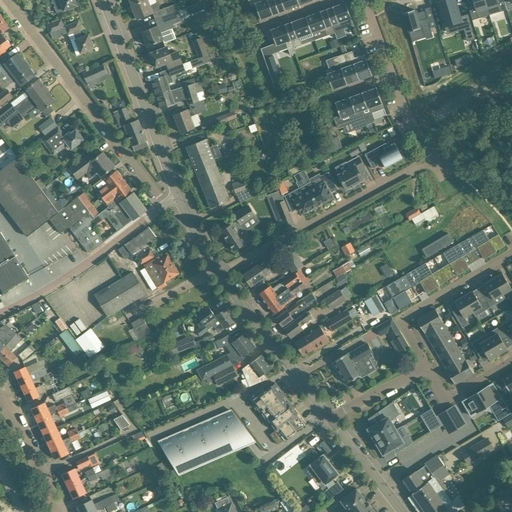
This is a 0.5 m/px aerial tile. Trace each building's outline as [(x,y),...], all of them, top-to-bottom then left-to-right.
[(52,0),(55,7),(57,13),(77,6),(75,0),(52,0)] [(155,11),(158,18),(179,10),(177,3),(160,10),(157,3),(155,3),(154,0),(144,0),(132,5),(137,18),(155,11)] [(279,12),(274,0),(248,0),(251,6),(255,5),(261,19),(279,12)] [(274,0),(279,12),(300,5),(297,0),(274,0)] [(460,16),(455,0),(446,0),(438,3),(445,26),(456,23),(458,31),(464,29),(467,41),(475,39),(468,14),(460,16)] [(473,0),(476,8),(469,10),(472,20),(489,15),(484,0),(473,0)] [(484,0),(489,15),(507,10),(503,0),(484,0)] [(511,0),(503,0),(507,10),(511,8),(511,0)] [(327,10),(335,33),(337,39),(346,36),(344,29),(354,26),(346,3),(327,10)] [(415,10),(403,13),(409,31),(412,41),(426,37),(423,30),(430,28),(436,26),(430,7),(425,9),(425,11),(427,17),(420,19),(418,13),(417,11),(415,11),(415,10)] [(179,10),(158,18),(160,25),(142,32),(145,39),(144,40),(146,45),(147,45),(148,46),(163,40),(164,43),(176,38),(170,21),(182,17),(179,10)] [(327,10),(306,17),(314,40),(315,40),(312,32),(320,29),(321,33),(325,31),(327,36),(335,33),(327,10)] [(0,33),(9,28),(0,14),(0,33)] [(286,25),(290,36),(289,36),(296,53),(294,48),(303,45),(300,37),(311,32),(314,40),(306,17),(286,25)] [(48,26),(50,32),(63,27),(61,21),(48,26)] [(63,27),(50,32),(52,39),(68,33),(68,34),(76,55),(94,48),(89,35),(83,37),(80,30),(81,29),(78,22),(63,27)] [(289,36),(290,36),(286,25),(271,30),(276,45),(286,42),(290,55),(296,53),(289,36)] [(3,35),(0,37),(0,55),(6,51),(5,50),(11,45),(3,35)] [(199,58),(208,55),(202,38),(193,41),(199,58)] [(338,40),(330,42),(332,49),(340,46),(338,40)] [(167,63),(169,69),(182,64),(177,52),(170,54),(167,47),(150,53),(156,67),(167,63)] [(352,51),(343,54),(353,82),(372,75),(364,54),(355,58),(352,51)] [(0,84),(1,85),(26,65),(18,54),(10,60),(5,64),(1,67),(0,69),(0,70),(1,73),(0,73),(0,84)] [(353,82),(343,54),(336,57),(339,65),(326,70),(333,89),(353,82)] [(472,54),(455,60),(457,66),(470,62),(474,60),(472,54)] [(151,80),(156,95),(171,90),(169,84),(174,82),(171,75),(184,70),(192,67),(193,68),(213,60),(211,57),(209,58),(208,55),(199,58),(182,64),(169,69),(170,74),(151,80)] [(273,55),(264,59),(273,83),(282,79),(273,55)] [(26,65),(1,85),(3,88),(8,85),(17,78),(22,85),(35,75),(26,65)] [(103,65),(91,70),(83,74),(87,83),(107,74),(103,65)] [(448,66),(432,71),(434,78),(451,73),(448,66)] [(0,126),(7,121),(18,112),(18,113),(46,91),(38,80),(30,86),(26,90),(30,95),(14,108),(13,106),(0,116),(0,126)] [(189,104),(205,98),(202,89),(201,84),(199,80),(193,83),(176,89),(171,90),(156,95),(161,108),(175,103),(175,102),(187,98),(189,104)] [(241,88),(239,80),(233,82),(235,90),(241,88)] [(217,86),(220,94),(228,91),(225,84),(217,86)] [(377,88),(356,96),(362,113),(367,126),(368,126),(367,124),(373,122),(374,122),(375,119),(387,115),(377,88)] [(0,106),(12,96),(7,89),(0,94),(0,106)] [(18,112),(7,121),(8,123),(12,128),(24,119),(23,118),(38,106),(42,111),(46,116),(54,110),(50,105),(55,101),(46,91),(18,113),(18,112)] [(362,113),(356,96),(335,103),(340,116),(335,118),(338,128),(353,123),(356,130),(367,126),(362,113)] [(205,98),(189,104),(191,109),(188,110),(174,115),(181,132),(201,124),(204,130),(236,117),(234,111),(202,123),(198,114),(207,110),(203,100),(206,99),(205,98)] [(146,141),(138,120),(132,122),(126,107),(114,112),(120,127),(124,125),(132,146),(146,141)] [(39,127),(46,136),(58,127),(52,118),(39,127)] [(58,127),(46,136),(41,140),(54,156),(68,144),(72,149),(84,140),(83,138),(84,137),(82,135),(80,134),(76,129),(71,133),(70,132),(65,136),(58,127)] [(339,137),(328,141),(333,154),(343,149),(339,137)] [(196,143),(186,147),(197,175),(217,167),(206,139),(196,143)] [(5,140),(0,142),(0,163),(13,157),(5,140)] [(365,154),(372,168),(383,163),(385,166),(382,167),(382,168),(393,162),(394,163),(403,158),(395,142),(387,146),(386,143),(365,154)] [(363,143),(358,145),(362,152),(366,149),(363,143)] [(348,150),(351,157),(360,153),(356,146),(348,150)] [(69,168),(77,178),(78,180),(86,173),(90,177),(97,172),(101,176),(114,167),(103,153),(92,160),(88,154),(80,160),(69,168)] [(22,155),(18,157),(22,163),(26,160),(22,155)] [(27,237),(51,218),(50,218),(58,212),(42,190),(22,163),(18,157),(0,171),(0,200),(10,214),(27,237)] [(340,183),(343,183),(346,190),(349,188),(351,189),(355,187),(355,185),(363,180),(358,172),(365,168),(359,157),(347,163),(350,169),(338,175),(339,177),(338,179),(340,183)] [(217,167),(197,175),(211,208),(220,204),(230,200),(217,167)] [(99,193),(103,197),(124,181),(117,170),(109,177),(104,180),(107,183),(97,190),(99,193)] [(311,182),(306,185),(317,205),(332,197),(328,189),(335,186),(328,173),(321,177),(319,175),(310,180),(311,182)] [(243,180),(231,184),(237,195),(248,190),(243,180)] [(124,181),(103,197),(107,203),(117,196),(120,200),(132,191),(124,181)] [(306,185),(285,196),(292,212),(299,207),(302,213),(317,205),(306,185)] [(272,194),(276,204),(284,200),(280,190),(272,194)] [(83,193),(78,197),(87,209),(93,205),(83,193)] [(100,213),(94,218),(89,221),(93,227),(107,216),(117,230),(104,241),(104,242),(146,210),(133,193),(110,210),(108,207),(100,213)] [(50,218),(51,218),(62,234),(70,228),(89,253),(104,242),(104,241),(93,227),(89,221),(94,218),(87,209),(78,197),(58,212),(50,218)] [(276,204),(281,218),(290,215),(284,200),(276,204)] [(426,204),(420,207),(424,213),(425,212),(429,209),(426,204)] [(100,213),(93,205),(87,209),(94,218),(100,213)] [(233,223),(228,226),(220,232),(233,252),(246,243),(250,240),(245,232),(240,225),(255,215),(249,206),(235,216),(238,221),(233,224),(233,223)] [(416,207),(411,211),(415,218),(420,214),(416,207)] [(424,213),(421,214),(425,221),(438,214),(434,207),(429,209),(425,212),(424,213)] [(0,230),(0,294),(20,282),(29,277),(0,230)] [(490,241),(483,230),(463,241),(470,253),(478,249),(484,260),(497,252),(496,252),(505,246),(499,235),(490,241)] [(421,249),(427,258),(454,241),(448,233),(421,249)] [(330,238),(324,242),(329,249),(335,246),(330,238)] [(470,253),(463,241),(444,253),(450,264),(441,269),(448,280),(457,275),(457,276),(470,268),(463,257),(470,253)] [(341,247),(346,256),(355,251),(350,242),(341,247)] [(138,258),(142,264),(154,257),(150,250),(138,258)] [(285,258),(293,272),(303,266),(295,252),(285,258)] [(147,264),(144,265),(146,268),(157,287),(159,290),(166,285),(164,282),(178,273),(178,274),(179,274),(167,255),(167,256),(161,260),(159,257),(155,259),(147,264)] [(265,260),(244,274),(243,275),(251,286),(273,271),(265,260)] [(333,271),(336,277),(355,266),(352,260),(333,271)] [(425,263),(405,275),(412,286),(420,282),(426,293),(439,286),(438,285),(448,280),(441,269),(432,274),(425,263)] [(258,294),(266,304),(299,279),(304,276),(300,270),(296,273),(295,273),(284,281),(283,281),(272,289),(270,286),(258,294)] [(95,296),(98,300),(108,316),(145,293),(133,273),(95,296)] [(340,286),(349,281),(344,273),(336,279),(340,286)] [(503,294),(511,289),(502,273),(493,279),(503,294)] [(391,298),(382,304),(388,315),(397,309),(398,310),(410,303),(404,292),(411,287),(404,275),(384,287),(391,298)] [(299,279),(266,304),(274,315),(285,306),(285,305),(297,296),(295,293),(304,286),(304,285),(311,280),(308,276),(306,278),(304,276),(299,279)] [(484,296),(490,307),(505,298),(503,294),(493,279),(484,284),(490,293),(484,296)] [(325,300),(331,309),(346,300),(339,290),(325,300)] [(475,316),(490,307),(484,296),(478,300),(473,291),(464,296),(473,312),(475,316)] [(297,303),(284,312),(276,318),(283,326),(293,319),(290,315),(305,304),(307,306),(317,299),(312,292),(297,303)] [(465,317),(473,312),(464,296),(455,302),(460,310),(454,314),(462,327),(469,324),(465,317)] [(73,300),(56,311),(62,319),(64,318),(71,329),(78,325),(76,322),(84,317),(73,300)] [(205,325),(216,316),(209,308),(198,317),(204,325),(197,331),(200,336),(208,330),(205,325)] [(226,308),(216,316),(205,325),(208,330),(213,326),(215,328),(221,323),(225,328),(235,320),(226,308)] [(326,321),(326,322),(332,330),(352,318),(347,309),(326,321)] [(417,320),(424,333),(443,322),(435,309),(417,320)] [(306,313),(292,323),(284,329),(291,338),(302,329),(300,327),(311,319),(306,313)] [(34,322),(38,327),(46,318),(42,314),(34,322)] [(142,317),(131,323),(134,327),(140,337),(141,339),(151,332),(142,317)] [(60,318),(55,321),(63,331),(68,328),(60,318)] [(388,330),(401,353),(410,348),(392,318),(376,327),(380,335),(388,330)] [(508,336),(511,333),(511,318),(501,325),(508,336)] [(443,322),(424,333),(425,333),(433,345),(450,335),(443,322)] [(186,332),(183,325),(168,331),(172,338),(186,332)] [(486,334),(498,354),(507,349),(502,340),(508,336),(501,325),(486,334)] [(0,351),(7,343),(11,338),(0,327),(0,351)] [(320,327),(303,337),(295,343),(303,355),(313,349),(314,350),(329,341),(324,332),(320,327)] [(63,332),(61,334),(77,355),(84,350),(77,340),(68,328),(63,331),(63,332)] [(7,343),(0,351),(0,357),(9,366),(17,357),(11,352),(22,339),(16,333),(11,338),(7,343)] [(206,379),(232,365),(241,361),(250,356),(248,352),(255,347),(245,333),(234,341),(229,335),(220,340),(213,342),(215,349),(217,348),(217,349),(225,345),(231,353),(197,370),(202,380),(206,379)] [(472,343),(478,354),(484,350),(489,359),(498,354),(486,334),(472,343)] [(172,344),(173,345),(169,346),(172,353),(175,352),(176,353),(196,345),(193,335),(172,344)] [(198,344),(199,347),(215,340),(212,335),(203,340),(203,341),(198,344)] [(450,335),(433,345),(440,358),(458,348),(450,335)] [(334,361),(334,363),(334,365),(336,368),(338,369),(342,376),(342,378),(344,381),(346,382),(347,384),(360,376),(361,377),(371,372),(364,361),(363,361),(362,359),(373,352),(367,343),(349,354),(348,353),(334,361)] [(31,344),(19,354),(24,360),(36,350),(31,344)] [(136,344),(127,348),(130,355),(139,351),(136,344)] [(458,348),(440,358),(448,370),(447,371),(466,360),(465,360),(458,348)] [(243,368),(243,369),(242,369),(249,386),(267,379),(264,374),(271,368),(261,354),(243,368)] [(15,371),(21,386),(32,381),(43,376),(48,374),(42,360),(26,368),(25,367),(15,371)] [(474,373),(466,360),(447,371),(455,384),(474,373)] [(232,365),(206,379),(208,383),(216,379),(218,385),(237,375),(232,365)] [(51,372),(48,374),(43,376),(46,382),(54,378),(53,377),(62,372),(59,368),(51,372)] [(511,372),(502,379),(509,392),(508,393),(511,399),(511,398),(511,372)] [(32,381),(21,386),(28,401),(39,396),(39,395),(46,392),(43,384),(35,388),(32,381)] [(276,429),(270,434),(277,444),(283,439),(284,440),(305,425),(275,385),(276,384),(275,383),(264,392),(261,387),(249,397),(267,421),(269,420),(276,429)] [(498,421),(511,413),(493,383),(481,391),(481,390),(462,401),(471,416),(489,405),(498,421)] [(72,394),(72,393),(70,388),(69,387),(53,394),(56,401),(63,398),(70,395),(72,394)] [(81,393),(84,400),(92,396),(89,389),(81,393)] [(107,392),(89,400),(92,408),(111,400),(107,392)] [(38,421),(51,415),(58,412),(71,405),(69,401),(56,407),(55,405),(47,408),(45,402),(32,408),(38,421)] [(373,436),(376,442),(396,430),(391,422),(400,414),(393,402),(379,412),(384,420),(366,430),(371,438),(373,436)] [(77,403),(71,405),(58,412),(60,417),(79,408),(77,403)] [(439,415),(444,424),(444,425),(460,415),(454,406),(439,415)] [(232,411),(159,442),(178,473),(255,440),(232,411)] [(38,421),(44,434),(57,428),(51,415),(38,421)] [(130,425),(122,415),(114,419),(121,429),(130,425)] [(437,416),(425,423),(431,432),(442,425),(437,416)] [(44,434),(50,446),(62,440),(57,428),(44,434)] [(67,432),(70,437),(79,433),(76,428),(67,432)] [(62,440),(50,446),(56,459),(76,450),(72,442),(81,438),(87,435),(85,430),(79,433),(70,437),(62,440)] [(138,442),(146,436),(142,430),(134,435),(138,442)] [(396,430),(376,442),(383,454),(392,448),(396,453),(413,443),(409,436),(402,440),(396,430)] [(462,453),(468,464),(493,449),(487,438),(462,453)] [(403,480),(413,494),(448,469),(446,467),(447,466),(446,466),(438,454),(426,462),(426,461),(425,462),(426,463),(416,470),(417,471),(416,472),(415,471),(403,480)] [(315,462),(312,465),(329,488),(324,492),(329,499),(340,491),(332,479),(338,474),(335,471),(324,455),(315,462)] [(76,461),(79,469),(91,463),(88,456),(76,461)] [(162,462),(157,466),(162,475),(168,472),(162,462)] [(62,474),(68,486),(80,480),(75,468),(62,474)] [(96,474),(88,477),(90,482),(101,477),(103,480),(113,475),(109,468),(96,474)] [(85,472),(88,477),(96,474),(93,469),(85,472)] [(413,494),(422,507),(448,489),(441,479),(450,473),(448,469),(413,494)] [(80,480),(68,486),(74,499),(86,493),(80,480)] [(372,507),(369,502),(367,500),(366,501),(361,494),(358,491),(359,491),(357,488),(341,500),(349,511),(374,511),(371,508),(372,507)] [(448,489),(422,507),(425,511),(444,511),(448,510),(451,511),(457,511),(465,506),(458,496),(454,499),(448,489)] [(111,496),(103,500),(106,507),(114,502),(111,496)] [(219,511),(236,511),(232,503),(230,504),(227,497),(215,503),(218,509),(219,511)] [(77,506),(80,511),(93,511),(97,510),(94,504),(92,499),(77,506)] [(295,511),(285,499),(280,502),(287,511),(295,511)] [(114,502),(106,507),(108,511),(110,511),(118,509),(117,507),(115,502),(114,502)] [(279,511),(275,503),(260,510),(260,511),(279,511)]
